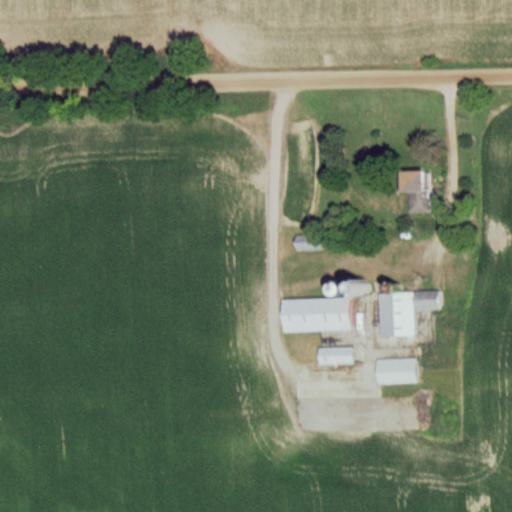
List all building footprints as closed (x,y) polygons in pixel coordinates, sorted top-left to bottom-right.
[(402,193),(412,193),(412,212),(430,212),(430,171),(402,171),(402,193)] [(327,234),(296,234),(296,249),(327,249),(327,234)] [(348,298),(283,299),(284,331),(352,329),(351,295),(370,295),(370,281),(348,281),(348,298)] [(380,291),(380,336),(416,336),(416,309),(442,309),(442,291),(380,291)] [(320,347),(320,363),(353,363),(353,347),(320,347)] [(377,358),(377,382),(417,382),(417,358),(377,358)]
